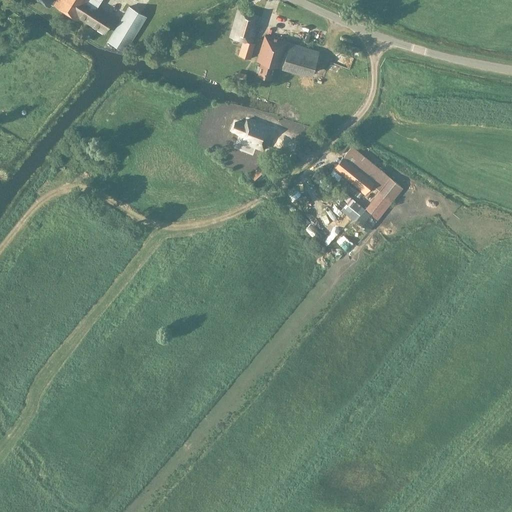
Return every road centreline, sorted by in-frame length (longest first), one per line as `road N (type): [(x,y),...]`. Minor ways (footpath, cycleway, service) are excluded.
road 1 (track): [(373,66),(364,109),(278,186),(233,214),(162,226)]
road 2 (tertiary): [(511,70),(410,48),(295,0)]
road 3 (track): [(0,248),(47,194),(75,184),(162,226)]
